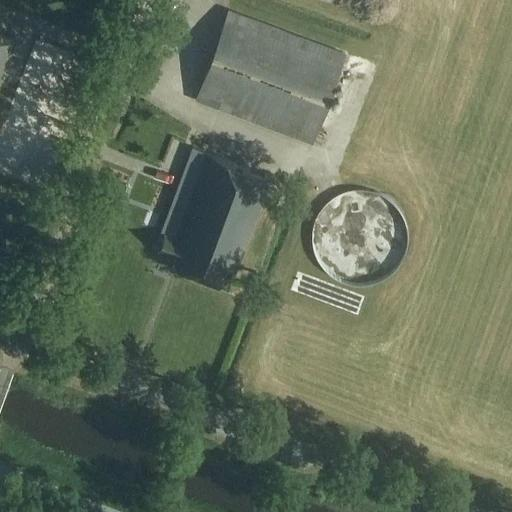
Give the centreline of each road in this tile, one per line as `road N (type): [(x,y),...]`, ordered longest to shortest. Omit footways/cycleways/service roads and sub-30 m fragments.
road 1 (unclassified): [(462,511),(17,343)]
road 2 (track): [(17,343),(139,0)]
